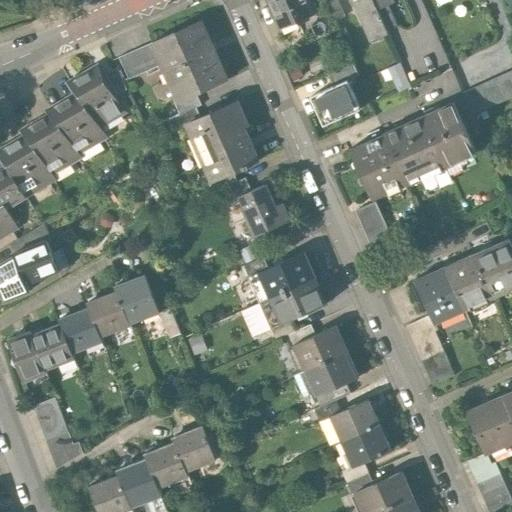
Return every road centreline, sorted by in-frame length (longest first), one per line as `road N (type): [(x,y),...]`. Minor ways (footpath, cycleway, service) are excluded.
road 1 (residential): [(237,0),(469,511)]
road 2 (residential): [(0,64),(152,0)]
